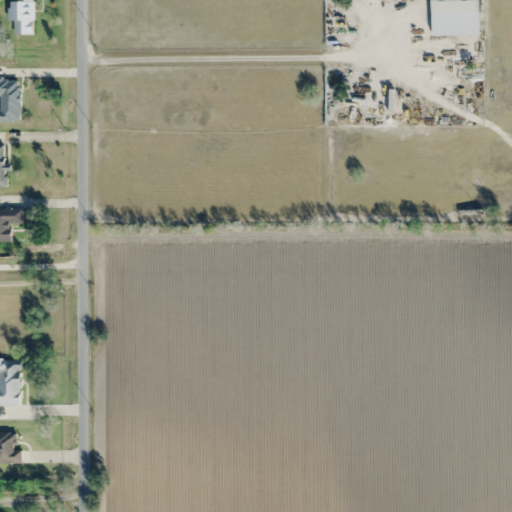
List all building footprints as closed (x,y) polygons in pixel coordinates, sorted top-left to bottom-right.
[(17,0),(18,1),(10,1),(10,35),(33,35),(33,0),(17,0)] [(431,0),(431,13),(477,13),(477,0),(431,0)] [(0,96),(0,121),(20,121),(20,78),(0,78),(0,96)] [(10,223),(22,223),(22,208),(0,208),(0,241),(11,242),(10,223)] [(0,405),(21,406),(21,359),(0,358),(0,405)] [(21,450),(15,450),(15,432),(0,432),(0,464),(21,464),(21,450)]
